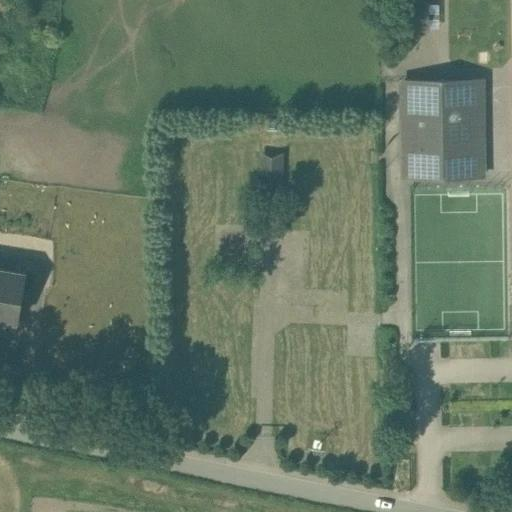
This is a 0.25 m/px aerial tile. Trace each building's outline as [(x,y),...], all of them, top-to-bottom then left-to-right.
[(427,28),(427,4),(402,4),(403,29),(427,28)] [(482,80),(402,81),(403,176),(483,175),(482,80)] [(175,129),(163,129),(164,152),(175,152),(175,129)] [(280,156),(262,156),(262,196),(279,197),(280,156)] [(30,242),(0,236),(0,252),(28,257),(30,242)] [(47,244),(31,241),(30,242),(28,257),(44,260),(47,244)] [(25,273),(0,268),(0,317),(17,321),(25,273)]
